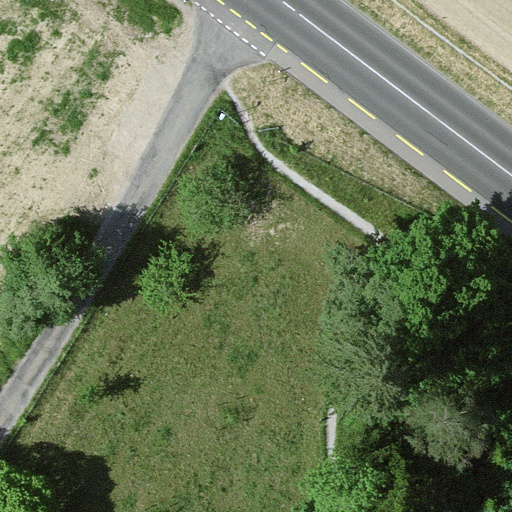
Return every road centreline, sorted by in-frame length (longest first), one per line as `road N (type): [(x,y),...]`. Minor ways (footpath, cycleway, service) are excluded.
road 1 (unclassified): [(0,423),(251,0)]
road 2 (secondary): [(279,0),(511,174)]
